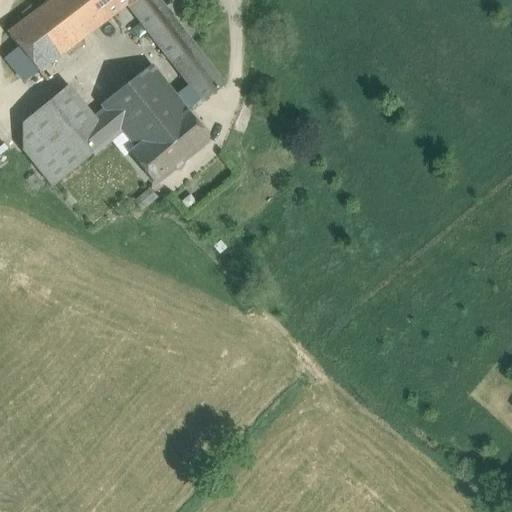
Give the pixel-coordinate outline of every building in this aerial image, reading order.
[(39,72),(127,5),(133,0),(51,0),(7,34),(39,72)] [(136,17),(158,0),(157,0),(133,0),(127,5),(136,17)] [(196,95),(202,103),(224,86),(158,0),(136,17),(169,60),(164,63),(184,89),(189,95),(193,91),(196,95)] [(174,96),(150,67),(101,105),(105,109),(122,131),(136,148),(129,154),(153,183),(208,138),(188,114),(174,96)] [(75,135),(94,119),(68,86),(22,124),(22,151),(52,188),(91,156),(75,135)] [(174,96),(188,114),(192,110),(186,102),(196,95),(193,91),(189,95),(184,89),(174,96)] [(202,103),(196,95),(186,102),(192,110),(202,103)] [(122,131),(105,109),(94,119),(75,135),(91,156),(122,131)] [(129,197),(137,207),(155,193),(146,183),(129,197)]
